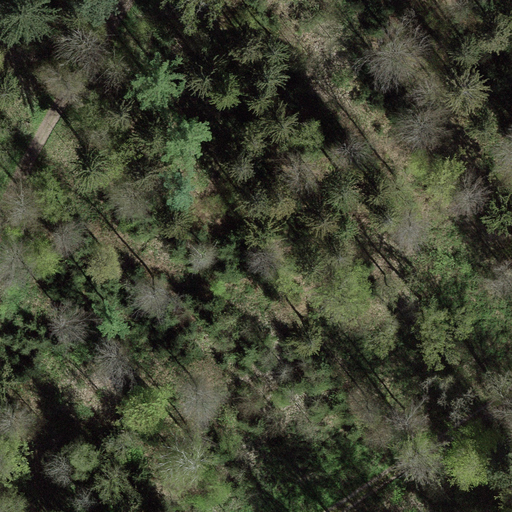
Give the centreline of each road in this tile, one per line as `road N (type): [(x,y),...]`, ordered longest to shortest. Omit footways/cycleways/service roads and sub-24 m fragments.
road 1 (track): [(123,0),(62,94),(0,223)]
road 2 (track): [(511,400),(341,511)]
